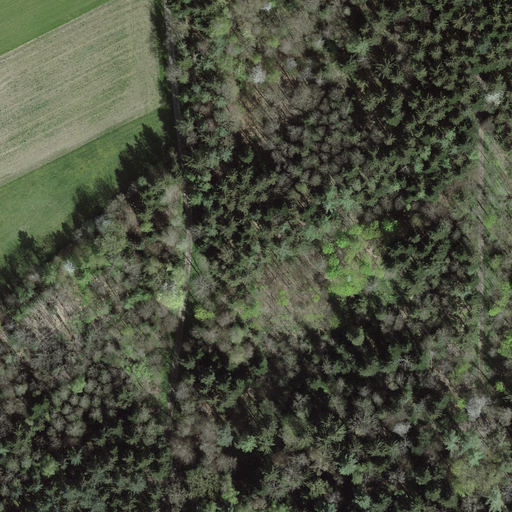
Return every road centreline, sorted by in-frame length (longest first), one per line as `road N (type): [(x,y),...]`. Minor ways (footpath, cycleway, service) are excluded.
road 1 (track): [(166,453),(189,243),(169,19)]
road 2 (track): [(465,0),(478,27),(482,129),(480,426)]
road 3 (track): [(166,453),(480,426)]
